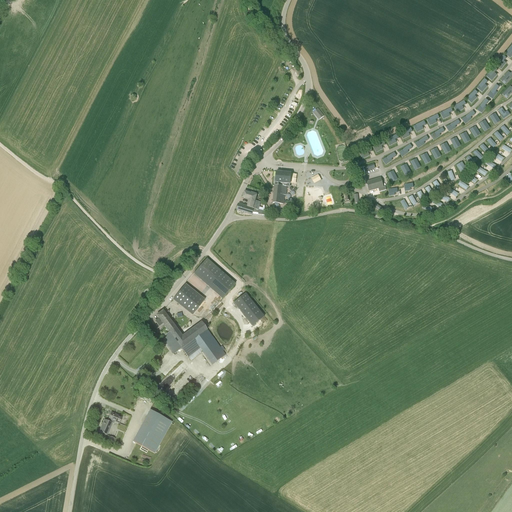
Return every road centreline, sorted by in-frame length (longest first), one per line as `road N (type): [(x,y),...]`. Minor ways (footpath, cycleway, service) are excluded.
road 1 (unclassified): [(69,511),(102,374),(205,250),(251,168),(304,104),(306,69),(282,20),(288,0)]
road 2 (track): [(0,144),(66,191),(127,254),(177,283)]
